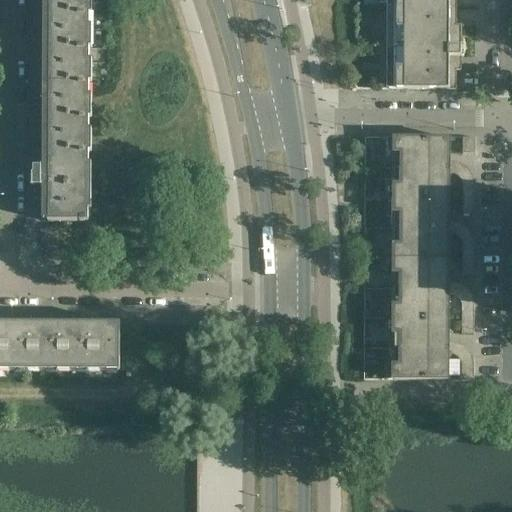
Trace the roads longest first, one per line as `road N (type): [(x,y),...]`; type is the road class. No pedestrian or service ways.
road 1 (residential): [(10,0),(10,289)]
road 2 (residential): [(10,289),(270,288)]
road 3 (tertiary): [(302,511),(303,288)]
road 4 (tertiary): [(270,288),(270,511)]
road 5 (residential): [(511,118),(291,117)]
road 6 (tertiary): [(303,288),(291,117)]
road 7 (tertiary): [(255,123),(270,288)]
road 8 (tertiary): [(221,0),(255,123)]
road 9 (tertiary): [(291,117),(263,0)]
